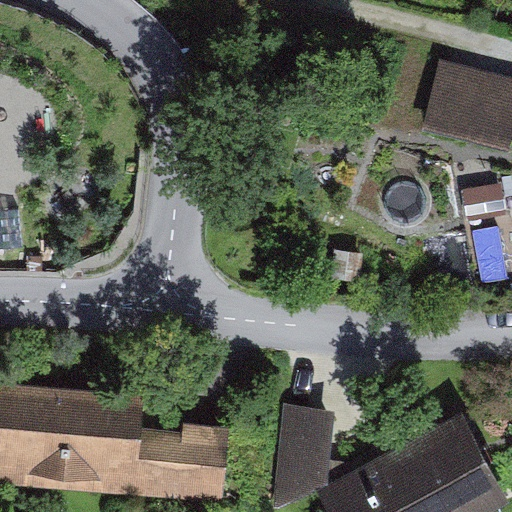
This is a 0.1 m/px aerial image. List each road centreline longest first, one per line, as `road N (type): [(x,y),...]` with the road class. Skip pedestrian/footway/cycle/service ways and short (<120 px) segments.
road 1 (residential): [(511,331),(309,334),(159,293)]
road 2 (residential): [(95,0),(155,48),(169,107),(176,202),(159,293)]
road 3 (residential): [(159,293),(0,300)]
